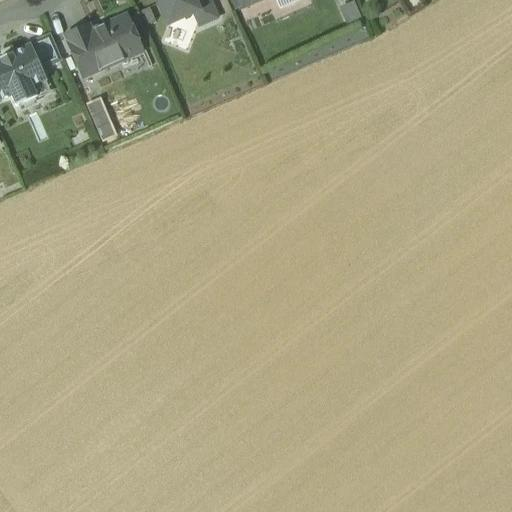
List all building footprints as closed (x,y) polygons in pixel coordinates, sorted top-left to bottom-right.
[(155,0),(167,27),(192,15),(199,12),(193,0),(155,0)] [(217,20),(208,0),(193,0),(199,12),(192,15),(198,28),(217,20)] [(239,0),(243,9),(262,0),(239,0)] [(126,18),(90,34),(88,28),(87,29),(97,53),(75,62),(83,79),(141,53),(126,18)] [(87,29),(65,38),(75,62),(97,53),(87,29)] [(50,36),(27,46),(27,48),(29,48),(39,72),(61,62),(50,36)] [(27,48),(0,60),(0,101),(10,98),(15,109),(37,99),(32,88),(44,83),(39,72),(29,48),(27,48)]
